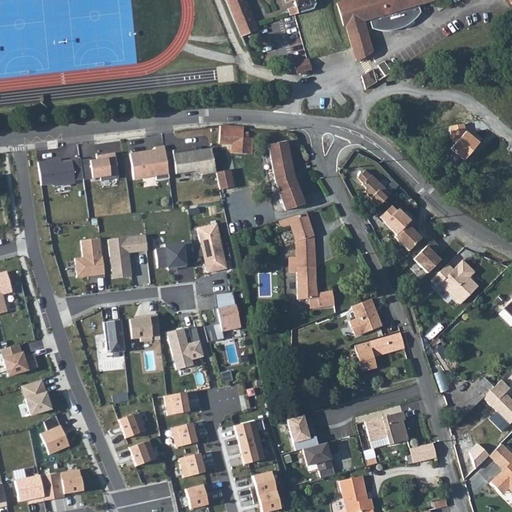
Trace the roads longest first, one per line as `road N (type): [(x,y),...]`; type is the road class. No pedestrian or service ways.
road 1 (residential): [(465,511),(419,355),(329,175),(328,127)]
road 2 (unclassified): [(328,127),(232,114),(17,136)]
road 3 (residential): [(49,310),(124,498)]
road 4 (unclassified): [(511,252),(351,133)]
road 5 (residential): [(511,137),(463,98),(387,90),(366,101),(351,133)]
road 6 (residential): [(186,296),(160,290),(49,310)]
